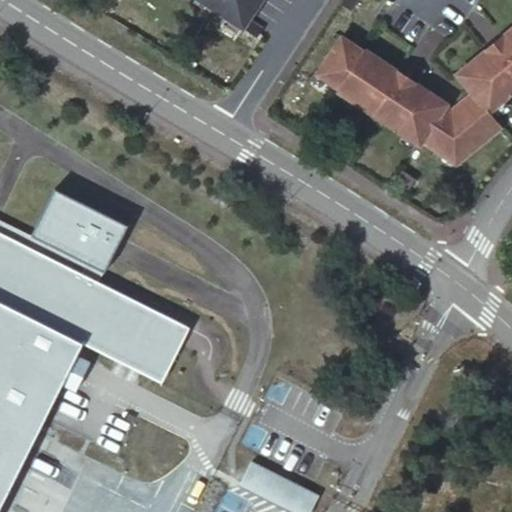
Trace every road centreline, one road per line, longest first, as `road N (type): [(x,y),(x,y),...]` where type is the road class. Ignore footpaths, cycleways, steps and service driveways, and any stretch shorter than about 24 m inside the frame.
road 1 (residential): [(459,288),(219,130)]
road 2 (residential): [(219,130),(12,0)]
road 3 (residential): [(219,130),(305,0)]
